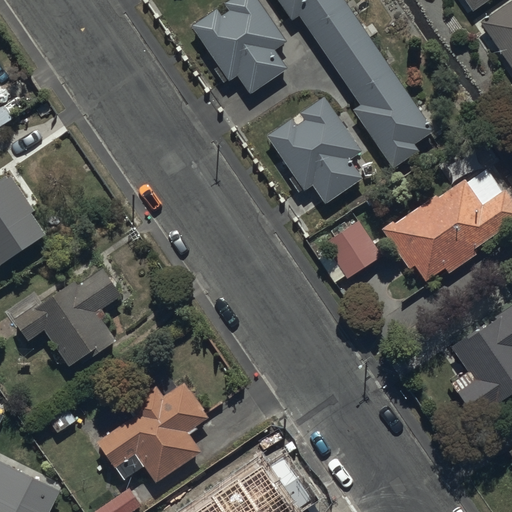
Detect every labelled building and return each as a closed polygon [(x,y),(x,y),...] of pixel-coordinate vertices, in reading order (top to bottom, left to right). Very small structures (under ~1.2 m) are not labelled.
[(286,43),(258,0),(230,0),(225,4),(229,12),(221,17),(217,11),(193,27),(218,66),(213,68),(224,84),(236,77),(248,95),(286,70),(274,51),(286,43)] [(276,0),(291,22),(299,16),(353,109),(395,169),(420,152),(416,145),(434,132),(343,0),(276,0)] [(464,0),(472,10),(486,0),(464,0)] [(511,0),(480,22),(511,70),(511,0)] [(363,153),(323,96),(301,112),(306,120),(296,127),(291,119),(267,136),(295,176),(289,180),(297,192),(301,189),(304,194),(314,187),(326,204),(362,179),(350,162),(363,153)] [(477,258),(473,250),(511,225),(511,199),(507,191),(503,194),(487,169),(438,200),(436,197),(383,231),(409,271),(414,268),(424,283),(444,270),(448,277),(477,258)] [(0,264),(2,267),(47,235),(32,214),(37,210),(11,173),(0,180),(0,264)] [(382,259),(358,220),(323,241),(348,281),(382,259)] [(78,282),(15,321),(29,342),(48,330),(72,368),(82,361),(85,365),(118,344),(106,323),(110,320),(104,310),(123,298),(105,268),(79,284),(78,282)] [(511,307),(451,347),(469,372),(451,384),(477,424),(500,409),(497,405),(511,395),(511,307)] [(136,417),(97,442),(122,482),(145,468),(155,484),(202,453),(190,435),(198,430),(198,429),(212,419),(188,382),(164,398),(156,387),(128,405),(136,417)] [(222,500),(205,511),(273,511),(236,459),(207,479),(222,500)] [(129,488),(96,511),(97,511),(133,511),(142,506),(129,488)]
